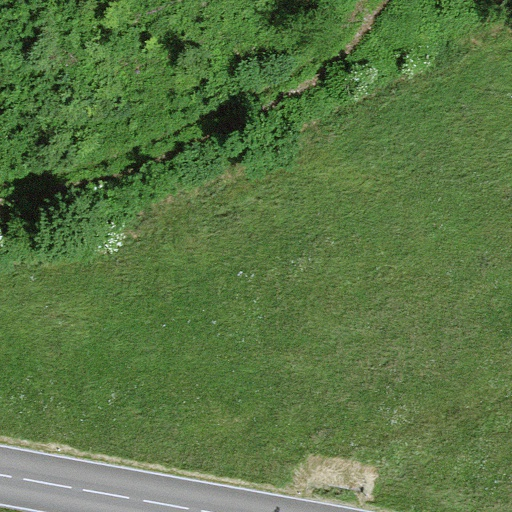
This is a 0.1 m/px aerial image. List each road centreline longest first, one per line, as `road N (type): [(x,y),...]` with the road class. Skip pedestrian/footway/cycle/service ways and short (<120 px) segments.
road 1 (track): [(0,191),(105,172),(189,139),(290,86),(334,52),(374,0)]
road 2 (secondary): [(0,470),(230,511)]
